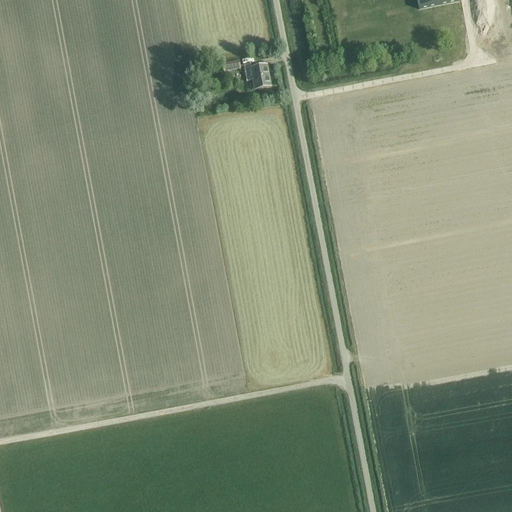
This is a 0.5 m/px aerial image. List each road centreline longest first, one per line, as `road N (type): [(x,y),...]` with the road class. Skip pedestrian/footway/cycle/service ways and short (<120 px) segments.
road 1 (unclassified): [(372,511),(276,0)]
road 2 (track): [(347,379),(0,443)]
